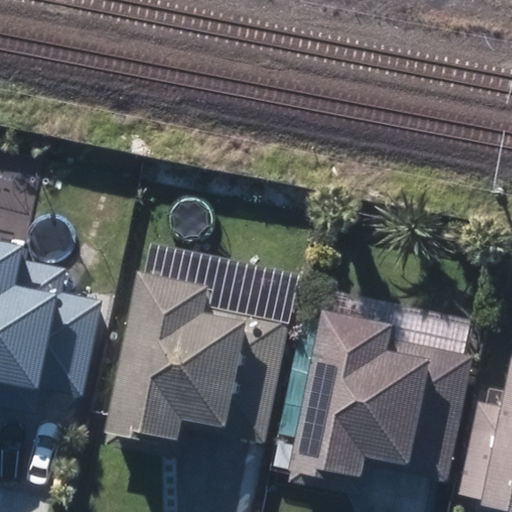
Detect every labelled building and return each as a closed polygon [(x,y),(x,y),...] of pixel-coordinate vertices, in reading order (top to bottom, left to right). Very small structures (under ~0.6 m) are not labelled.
[(102,214),(130,224),(138,196),(111,188),(102,214)] [(0,413),(38,422),(43,395),(82,405),(106,300),(20,283),(26,256),(0,250),(0,413)] [(104,450),(174,464),(182,429),(217,435),(216,441),(264,451),(289,324),(208,308),(210,296),(138,282),(104,450)] [(286,488),(359,504),(365,470),(445,488),(472,363),(390,347),(393,335),(322,320),(286,488)] [(482,511),(511,511),(511,356),(502,412),(476,407),(460,502),(484,506),(482,511)]
